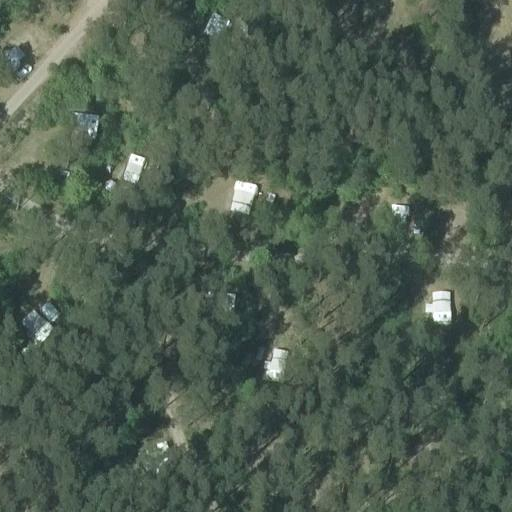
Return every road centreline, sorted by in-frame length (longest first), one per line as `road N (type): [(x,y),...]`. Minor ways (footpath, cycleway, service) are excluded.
road 1 (track): [(136,247),(459,260),(511,271)]
road 2 (track): [(136,247),(210,511)]
road 3 (track): [(301,511),(376,493),(511,427)]
road 4 (track): [(0,188),(73,231),(136,247)]
